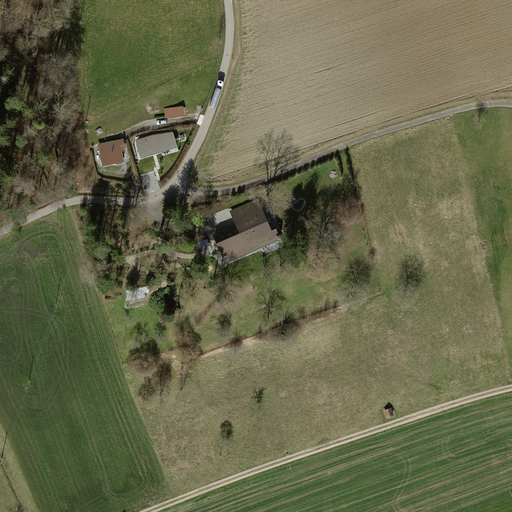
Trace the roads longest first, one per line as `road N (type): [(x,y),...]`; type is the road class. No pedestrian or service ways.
road 1 (track): [(511,387),(147,511)]
road 2 (track): [(177,183),(229,188),(402,123),(511,103)]
road 3 (track): [(229,0),(223,79),(177,183)]
